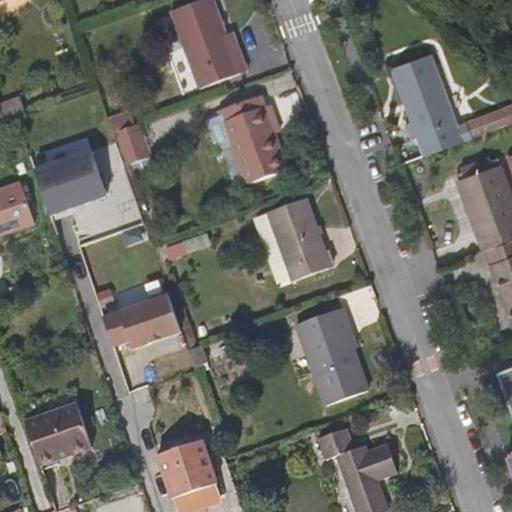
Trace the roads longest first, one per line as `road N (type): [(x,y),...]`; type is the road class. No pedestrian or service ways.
road 1 (residential): [(479,511),(287,0)]
road 2 (residential): [(157,511),(74,276)]
